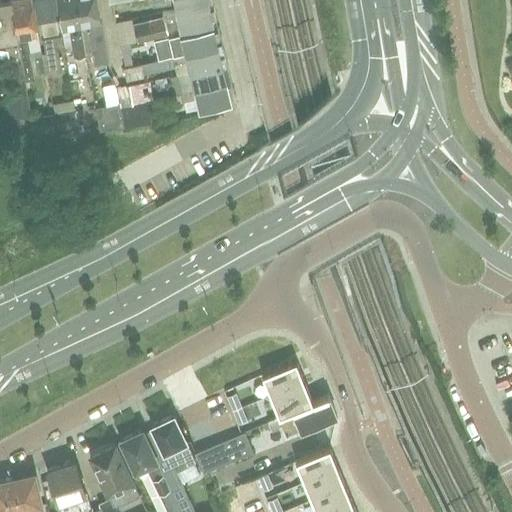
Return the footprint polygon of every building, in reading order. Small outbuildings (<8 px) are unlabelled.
[(11,0),(0,0),(0,40),(5,39),(5,48),(14,99),(6,101),(14,143),(35,139),(32,118),(25,81),(18,37),(11,0)] [(40,50),(31,0),(11,0),(18,37),(25,81),(34,80),(29,52),(40,50)] [(55,0),(36,0),(42,32),(43,42),(45,53),(42,53),(47,76),(61,74),(54,30),(61,29),(55,0)] [(55,0),(61,29),(68,28),(73,59),(86,56),(81,25),(76,0),(55,0)] [(102,22),(101,22),(96,0),(76,0),(81,25),(88,24),(90,29),(87,30),(94,65),(109,62),(102,22)] [(150,0),(152,7),(175,3),(176,9),(213,2),(212,0),(150,0)] [(216,21),(213,2),(176,9),(177,10),(162,12),(162,16),(133,22),(137,41),(172,31),(175,28),(181,27),(216,21)] [(167,56),(186,52),(222,43),(217,25),(181,34),(154,40),(158,59),(167,57),(167,56)] [(176,73),(227,62),(222,43),(186,52),(167,56),(167,57),(141,63),(139,64),(142,76),(175,68),(176,73)] [(195,89),(231,80),(227,62),(176,73),(180,92),(195,89)] [(195,89),(180,92),(181,93),(183,102),(186,101),(189,112),(199,109),(199,108),(236,99),(231,80),(195,89)] [(133,103),(147,100),(153,98),(149,85),(129,89),(133,103)] [(121,105),(121,106),(125,129),(152,124),(147,100),(133,103),(133,104),(121,105)] [(95,107),(99,131),(123,127),(119,103),(95,107)] [(78,135),(74,112),(54,115),(58,138),(78,135)] [(35,139),(35,141),(58,138),(54,115),(32,118),(35,139)] [(0,142),(13,140),(10,124),(0,126),(0,142)] [(181,365),(187,376),(211,363),(205,352),(181,365)] [(296,360),(262,374),(271,395),(305,381),(296,360)] [(305,381),(271,395),(279,415),(313,401),(305,381)] [(236,393),(228,397),(233,410),(242,407),(236,393)] [(279,415),(268,419),(271,427),(272,427),(282,423),(287,434),(300,429),(301,429),(329,418),(329,419),(330,418),(336,415),(328,394),(313,401),(279,415)] [(242,407),(233,410),(238,424),(247,420),(242,407)] [(186,466),(176,446),(186,441),(174,414),(151,425),(162,446),(153,450),(163,472),(173,467),(175,471),(186,466)] [(181,511),(170,488),(163,472),(153,450),(143,429),(121,439),(136,469),(148,463),(171,511),(181,511)] [(253,452),(245,432),(195,452),(203,472),(253,452)] [(90,453),(110,498),(98,503),(101,509),(102,511),(117,511),(115,507),(140,496),(115,442),(90,453)] [(330,447),(328,447),(324,449),(296,461),(304,481),(338,468),(330,447)] [(59,502),(77,496),(82,509),(90,507),(86,493),(75,459),(47,469),(59,502)] [(312,499),(346,485),(339,468),(338,468),(304,481),(307,488),(312,499)] [(33,511),(32,507),(42,505),(34,473),(13,478),(20,511),(33,511)] [(267,474),(259,477),(264,490),(273,487),(267,474)] [(20,511),(13,478),(0,480),(0,511),(20,511)] [(194,511),(181,483),(170,488),(181,511),(194,511)] [(330,511),(353,503),(346,485),(312,499),(316,511),(330,511)] [(277,498),(268,501),(273,511),(279,511),(282,511),(277,498)] [(330,511),(356,511),(353,503),(330,511)]
